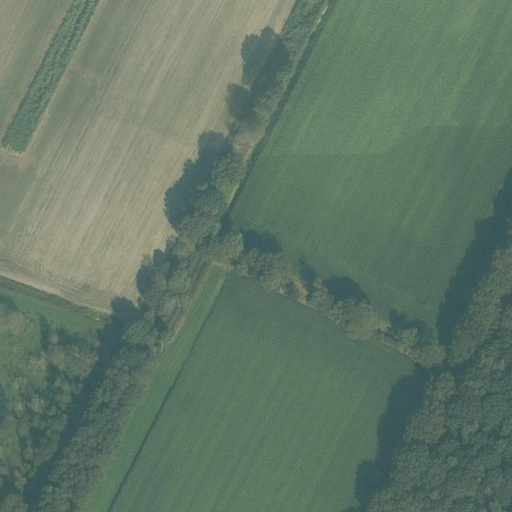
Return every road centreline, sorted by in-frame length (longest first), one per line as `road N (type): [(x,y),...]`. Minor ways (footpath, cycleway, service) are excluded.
road 1 (track): [(469,394),(368,329),(198,251)]
road 2 (track): [(511,297),(404,511)]
